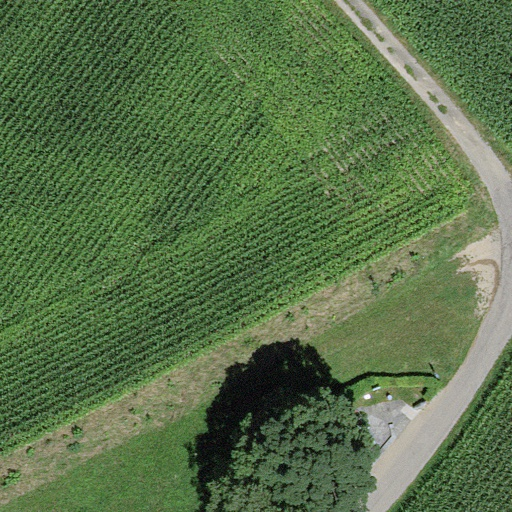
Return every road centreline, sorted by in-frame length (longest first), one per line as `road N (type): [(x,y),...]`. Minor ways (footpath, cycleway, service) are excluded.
road 1 (track): [(511,227),(339,0)]
road 2 (track): [(351,511),(485,342),(511,290)]
